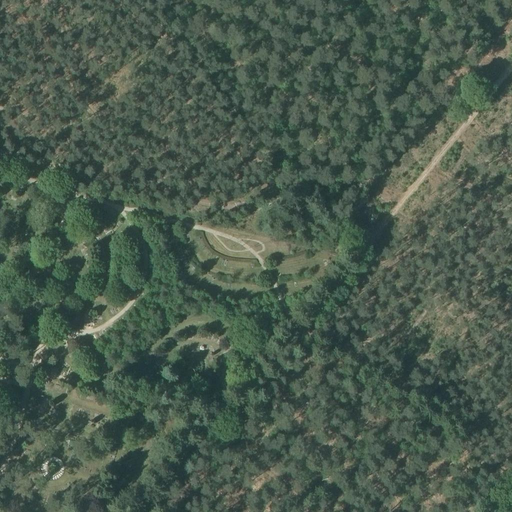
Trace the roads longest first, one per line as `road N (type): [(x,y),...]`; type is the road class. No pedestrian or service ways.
road 1 (track): [(351,230),(203,199),(0,104)]
road 2 (track): [(143,511),(367,243)]
road 3 (track): [(367,243),(511,61)]
